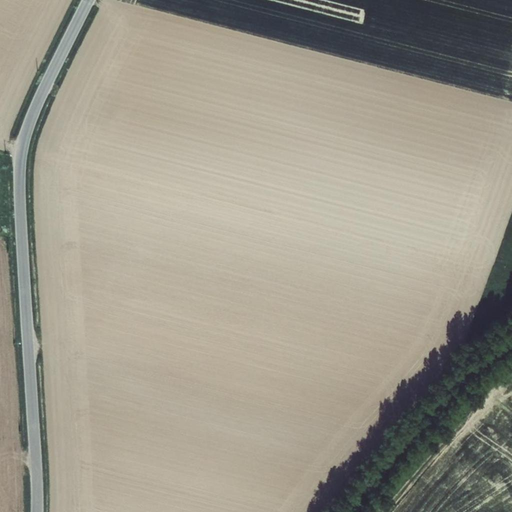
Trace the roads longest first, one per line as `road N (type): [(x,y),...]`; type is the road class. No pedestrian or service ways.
road 1 (tertiary): [(36,511),(19,160),(40,93),(87,0)]
road 2 (track): [(393,511),(422,463),(511,379)]
